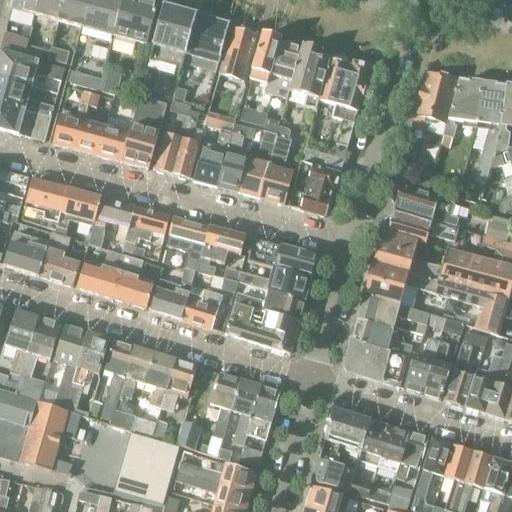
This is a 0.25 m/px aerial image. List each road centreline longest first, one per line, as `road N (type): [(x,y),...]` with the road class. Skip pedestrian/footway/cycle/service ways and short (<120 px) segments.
road 1 (residential): [(0,155),(353,246)]
road 2 (residential): [(313,385),(0,287)]
road 3 (residential): [(353,246),(415,0)]
road 4 (residential): [(511,445),(313,385)]
road 5 (residential): [(313,385),(353,246)]
road 6 (residential): [(280,511),(313,385)]
